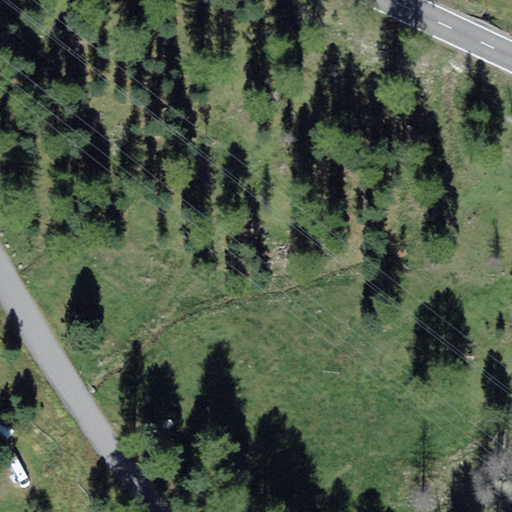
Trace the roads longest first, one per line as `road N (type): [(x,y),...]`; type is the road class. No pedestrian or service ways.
road 1 (unclassified): [(0,269),(155,511)]
road 2 (primary): [(511,55),(392,0)]
